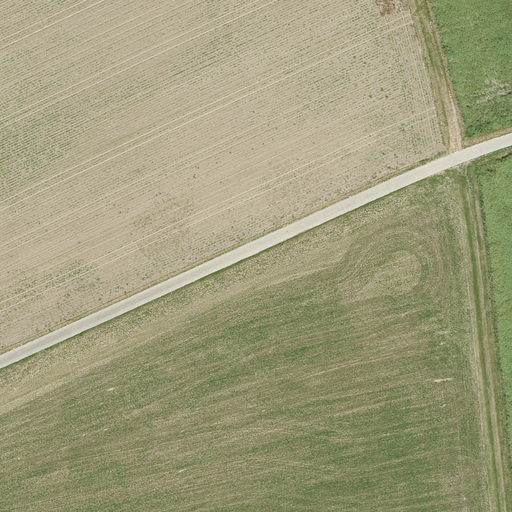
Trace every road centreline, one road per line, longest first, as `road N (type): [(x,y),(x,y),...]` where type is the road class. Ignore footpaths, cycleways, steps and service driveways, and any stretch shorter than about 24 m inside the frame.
road 1 (track): [(511,140),(0,364)]
road 2 (track): [(504,511),(461,157),(422,0)]
